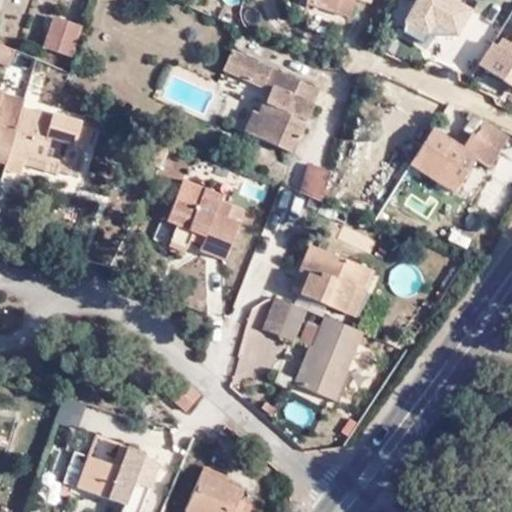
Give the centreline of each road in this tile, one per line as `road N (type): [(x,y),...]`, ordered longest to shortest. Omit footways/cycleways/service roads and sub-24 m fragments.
road 1 (secondary): [(511,257),(325,511)]
road 2 (secondary): [(356,511),(511,294)]
